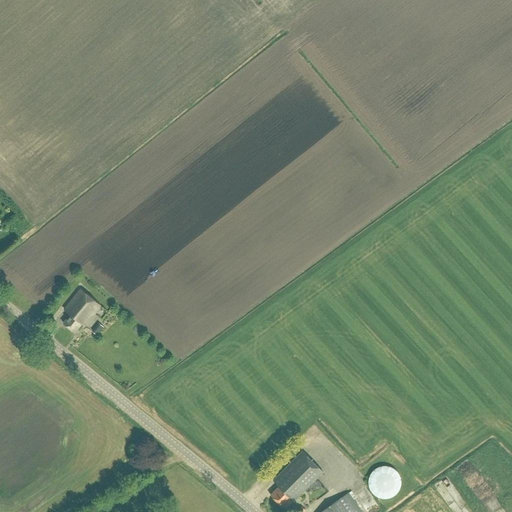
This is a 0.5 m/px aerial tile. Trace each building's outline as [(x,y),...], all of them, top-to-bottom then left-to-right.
[(83,324),(100,304),(80,288),(64,308),(69,313),(62,322),(75,332),(82,323),(83,324)] [(286,508),(315,478),(322,470),(302,450),(273,481),(278,486),(270,495),(282,507),(283,505),(286,508)] [(467,458),(455,465),(460,476),(473,469),(467,458)] [(385,499),(386,498),(388,498),(389,498),(391,497),(392,497),(394,496),(395,495),(396,494),(397,493),(398,491),(399,490),(400,488),(400,487),(401,485),(401,484),(401,482),(401,481),(401,479),(400,478),(400,476),(399,475),(398,473),(397,472),(396,471),(395,470),(394,469),(392,468),(391,467),(389,467),(388,466),(386,466),(385,466),(383,466),(382,466),(380,467),(379,467),(377,468),(376,469),(374,470),(373,471),(372,472),(371,473),(370,475),(370,476),(369,478),(369,479),(369,481),(369,482),(369,484),(369,485),(369,487),(370,488),(370,490),(371,491),(372,493),(373,494),(374,495),(376,496),(377,497),(379,497),(380,498),(382,498),(383,498),(385,499)] [(362,511),(349,492),(320,511),(362,511)] [(425,511),(427,509),(419,499),(411,505),(416,511),(425,511)]
